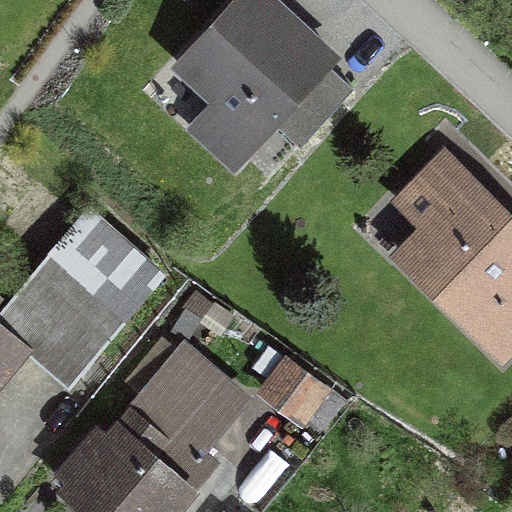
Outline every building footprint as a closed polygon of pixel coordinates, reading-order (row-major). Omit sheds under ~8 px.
[(271,0),(235,0),(178,63),(217,99),(193,125),(235,163),(274,121),(300,145),(352,87),(326,64),(333,56),(271,0)] [(511,342),(511,221),(444,155),(402,198),(430,226),(402,255),(503,353),(511,342)] [(70,384),(161,275),(68,194),(46,220),(63,235),(0,307),(0,324),(24,345),(70,384)] [(0,374),(24,345),(0,324),(0,374)] [(168,511),(212,462),(193,446),(238,393),(184,347),(108,437),(98,428),(60,472),(71,482),(64,488),(92,511),(168,511)] [(323,384),(287,358),(264,389),(299,415),(323,384)]
